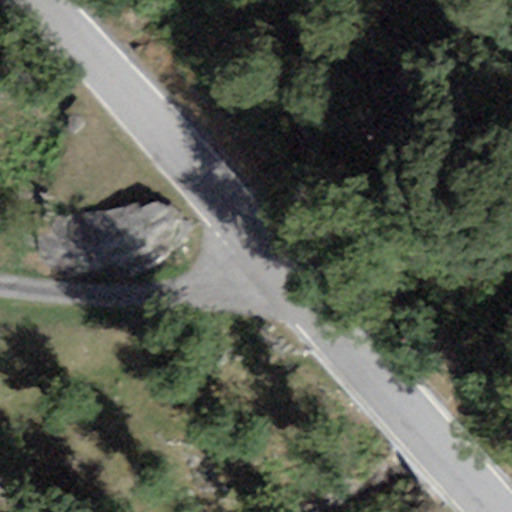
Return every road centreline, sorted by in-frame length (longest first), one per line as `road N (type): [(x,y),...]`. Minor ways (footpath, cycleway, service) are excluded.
road 1 (tertiary): [(352,354),(32,0)]
road 2 (unclassified): [(0,300),(352,354)]
road 3 (tertiary): [(497,511),(352,354)]
